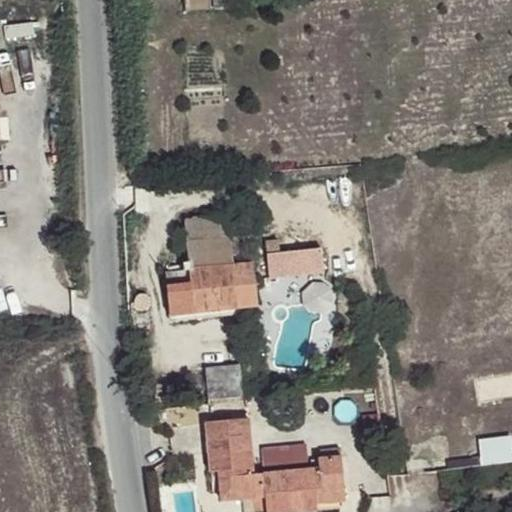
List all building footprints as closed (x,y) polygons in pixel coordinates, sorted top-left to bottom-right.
[(208,176),(147,183),(150,203),(211,195),(211,191),(211,186),(209,177),(208,176)] [(189,260),(190,267),(234,261),(229,216),(185,219),(189,260)] [(324,243),(267,245),(268,276),(325,273),(324,243)] [(190,267),(169,270),(166,270),(169,313),(257,305),(254,259),(234,261),(190,267)] [(168,261),(169,270),(190,267),(189,260),(168,261)] [(143,293),(141,293),(139,293),(136,295),(135,297),(135,300),(136,302),(138,304),(140,306),(143,305),(146,303),(148,302),(147,297),(145,295),(143,293)] [(257,305),(169,313),(170,321),(258,312),(257,305)] [(205,368),(208,399),(242,396),(239,364),(205,368)] [(254,473),(247,417),(206,422),(211,470),(219,470),(226,469),(230,498),(265,496),(262,472),(254,473)] [(481,462),(511,459),(511,434),(479,437),(481,462)] [(265,496),(266,511),(290,511),(317,509),(316,503),(315,494),(344,491),(340,456),(318,459),(318,467),(262,472),(265,496)] [(226,469),(219,470),(222,500),(230,498),(226,469)] [(315,494),(316,503),(345,500),(344,491),(315,494)]
